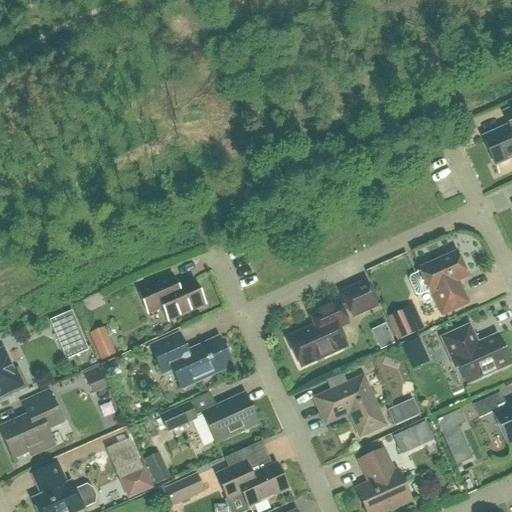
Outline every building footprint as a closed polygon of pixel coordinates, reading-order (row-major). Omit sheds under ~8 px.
[(511,111),(503,115),(509,128),(482,140),(494,167),(511,158),(511,111)] [(467,305),(457,283),(466,279),(455,256),(419,272),(420,274),(410,278),(408,282),(415,297),(419,298),(429,293),(429,295),(431,294),(441,317),(467,305)] [(193,282),(177,289),(172,278),(164,281),(137,294),(147,316),(161,309),(168,323),(204,307),(193,282)] [(376,308),(365,284),(341,295),(345,303),(338,306),(337,303),(309,316),(315,328),(287,341),(300,369),(345,348),(337,330),(347,326),(341,313),(348,310),(352,319),(376,308)] [(399,341),(419,332),(409,309),(389,318),(399,341)] [(88,352),(71,313),(51,322),(56,333),(61,331),(69,349),(68,350),(72,359),(88,352)] [(115,356),(103,328),(88,335),(100,363),(115,356)] [(477,347),(468,328),(441,341),(450,360),(453,358),(466,386),(510,367),(497,337),(477,347)] [(187,354),(178,336),(149,349),(162,376),(171,372),(180,392),(232,369),(218,340),(187,354)] [(389,338),(375,344),(379,352),(393,346),(389,338)] [(0,353),(0,397),(2,397),(3,400),(26,389),(18,371),(12,374),(3,352),(0,353)] [(92,397),(107,390),(98,369),(82,376),(92,397)] [(384,428),(362,380),(315,401),(325,425),(349,414),(360,438),(384,428)] [(54,449),(47,431),(62,424),(48,393),(21,405),(27,418),(0,430),(0,433),(15,467),(16,466),(11,456),(27,449),(31,459),(54,449)] [(511,444),(511,405),(506,408),(500,395),(472,407),(478,421),(492,415),(506,447),(511,444)] [(215,446),(258,426),(244,396),(201,416),(215,446)] [(167,433),(195,421),(188,406),(161,419),(167,433)] [(388,413),(395,428),(406,423),(399,408),(388,413)] [(458,412),(435,422),(454,468),(471,461),(456,428),(463,425),(458,412)] [(403,434),(392,439),(400,457),(411,452),(403,434)] [(131,476),(142,471),(130,441),(110,450),(122,480),(131,476)] [(393,474),(383,451),(358,463),(368,485),(355,491),(364,511),(391,511),(411,503),(397,472),(393,474)] [(251,478),(245,464),(216,477),(227,503),(241,496),(248,510),(288,492),(276,466),(251,478)] [(92,491),(86,487),(75,492),(71,484),(66,486),(57,465),(32,477),(41,498),(31,502),(35,511),(82,511),(83,511),(83,510),(94,505),(95,498),(92,491)] [(157,486),(168,481),(163,470),(153,475),(157,486)] [(139,494),(150,489),(142,471),(131,476),(139,494)] [(172,508),(204,493),(196,475),(163,490),(172,508)]
